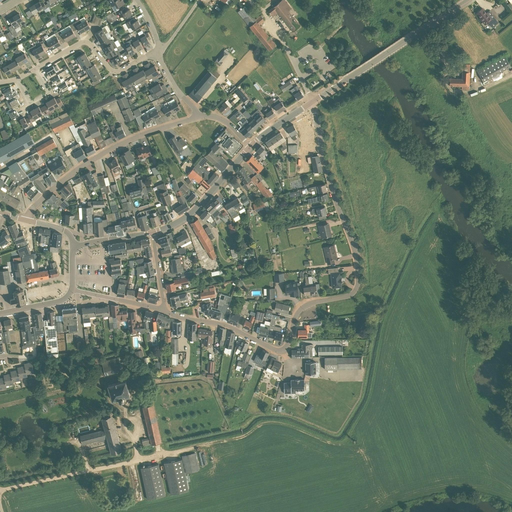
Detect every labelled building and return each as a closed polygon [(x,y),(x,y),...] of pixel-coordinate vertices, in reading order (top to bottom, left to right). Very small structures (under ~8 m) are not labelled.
[(118,7),(124,4),(123,1),(122,0),(116,0),(115,0),(109,0),(109,1),(115,11),(119,9),(118,7)] [(284,0),(282,0),(273,7),(268,11),(271,14),(276,10),(293,31),(300,26),(296,21),(288,12),(292,9),(284,0)] [(43,9),(44,10),(47,8),(43,1),(41,3),(40,1),(35,4),(38,10),(41,9),(42,10),(43,9)] [(38,10),(35,4),(30,7),(31,10),(34,15),(36,13),(35,12),(38,10)] [(259,24),(264,20),(261,15),(255,20),(245,7),(238,12),(266,46),(270,51),(276,45),(259,24)] [(499,22),(494,16),(492,19),(487,13),(486,13),(482,8),(476,13),(481,18),(480,18),(485,25),(488,22),(493,27),(499,22)] [(120,18),(123,16),(124,19),(132,14),(129,9),(125,12),(124,9),(117,12),(120,18)] [(35,16),(34,15),(31,10),(26,12),(29,19),(35,16)] [(14,16),(18,22),(21,20),(21,22),(23,21),(22,19),(19,13),(14,16)] [(9,19),(13,25),(15,29),(20,26),(18,22),(14,16),(9,19)] [(82,23),(80,19),(75,22),(72,24),(76,30),(79,28),(81,33),(86,30),(82,23)] [(141,25),(138,21),(138,20),(133,22),(132,19),(126,23),(129,28),(127,29),(129,32),(130,32),(133,31),(133,29),(141,25)] [(91,27),(87,20),(82,23),(86,30),(91,27)] [(76,30),(72,24),(70,25),(71,28),(67,31),(71,39),(76,36),(73,31),(76,30)] [(13,25),(9,27),(14,37),(18,34),(15,29),(13,25)] [(98,38),(106,34),(108,32),(105,27),(103,29),(95,33),(98,38)] [(67,31),(62,34),(60,30),(57,32),(61,38),(64,37),(66,41),(71,39),(67,31)] [(10,31),(5,34),(9,40),(14,37),(10,31)] [(55,33),(57,37),(52,39),(56,47),(61,44),(59,39),(61,38),(57,32),(55,33)] [(139,35),(141,38),(143,42),(146,47),(151,44),(148,39),(150,37),(148,33),(145,34),(144,33),(139,35)] [(105,44),(110,41),(112,40),(110,38),(108,39),(106,34),(98,38),(101,43),(104,41),(105,44)] [(140,43),(143,42),(141,38),(139,35),(140,37),(138,38),(138,39),(133,42),(135,46),(138,51),(143,48),(140,43)] [(52,39),(50,36),(43,40),(46,46),(49,45),(51,50),(56,47),(52,39)] [(133,47),(135,46),(133,42),(133,41),(132,41),(131,39),(124,44),(126,47),(128,50),(131,55),(136,52),(133,47)] [(46,46),(43,40),(40,42),(42,45),(37,48),(42,56),(46,53),(44,48),(46,46)] [(106,53),(117,47),(115,42),(112,43),(110,41),(105,44),(107,46),(104,48),(106,53)] [(42,56),(37,48),(35,44),(31,47),(28,49),(31,55),(34,53),(37,58),(42,56)] [(20,56),(24,63),(29,60),(24,53),(22,54),(21,51),(20,51),(18,48),(19,48),(17,46),(15,47),(16,49),(18,52),(20,56)] [(118,50),(116,47),(118,47),(117,47),(106,53),(109,58),(112,56),(114,58),(120,54),(118,50)] [(131,55),(128,50),(124,52),(124,53),(121,55),(120,54),(114,58),(111,60),(114,65),(131,55)] [(223,62),(222,62),(228,54),(224,51),(215,62),(220,66),(223,62)] [(87,57),(85,53),(77,57),(80,61),(87,57)] [(16,58),(17,60),(20,65),(24,63),(20,56),(16,58)] [(505,56),(477,71),(483,82),(511,66),(505,56)] [(90,61),(87,57),(80,61),(82,66),(90,61)] [(12,62),(16,69),(21,67),(20,65),(17,60),(12,62)] [(90,61),(82,66),(85,70),(92,65),(90,61)] [(16,69),(12,62),(8,65),(12,72),(16,69)] [(92,65),(85,70),(87,69),(89,73),(97,68),(94,64),(92,65)] [(12,72),(8,65),(3,68),(7,75),(12,72)] [(149,68),(155,79),(158,78),(156,75),(159,73),(155,65),(149,68)] [(57,75),(56,75),(55,72),(56,72),(53,66),(46,70),(49,75),(48,75),(47,75),(47,76),(47,77),(49,80),(51,79),(51,78),(57,75)] [(92,77),(99,73),(97,68),(89,73),(92,77)] [(144,71),(148,77),(147,78),(148,78),(149,80),(152,78),(153,81),(155,79),(149,68),(144,71)] [(211,85),(220,74),(212,68),(189,95),(197,102),(205,92),(200,88),(206,81),(211,85)] [(148,77),(144,71),(143,70),(138,73),(144,84),(145,84),(146,87),(149,86),(146,82),(145,80),(148,78),(147,78),(148,77)] [(470,72),(464,72),(463,72),(462,79),(450,78),(450,86),(462,86),(462,90),(469,90),(469,86),(470,86),(470,72)] [(101,82),(99,78),(102,77),(99,73),(92,77),(94,81),(92,82),(94,86),(101,82)] [(144,84),(138,73),(132,76),(137,83),(137,84),(140,82),(142,85),(144,84)] [(58,85),(62,83),(61,83),(65,81),(63,78),(61,79),(58,74),(56,75),(57,75),(51,78),(51,79),(53,83),(52,84),(52,85),(52,86),(53,88),(58,85)] [(137,83),(132,76),(127,79),(133,89),(136,94),(138,93),(136,90),(136,88),(134,85),(137,83)] [(313,87),(319,83),(316,77),(309,81),(313,87)] [(129,88),(131,91),(133,89),(127,79),(122,82),(126,89),(129,88)] [(68,87),(66,83),(65,81),(61,83),(62,83),(58,85),(58,86),(61,90),(60,90),(59,91),(59,92),(61,95),(69,90),(72,88),(71,85),(68,87)] [(289,81),(280,87),(284,92),(293,86),(289,81)] [(165,86),(164,84),(161,86),(159,83),(151,88),(154,92),(165,86)] [(168,91),(166,88),(165,86),(154,92),(148,95),(151,100),(154,98),(155,98),(168,91)] [(304,95),(302,93),(297,86),(294,88),(297,93),(294,95),(297,100),(304,95)] [(18,94),(16,91),(15,91),(13,92),(11,87),(3,91),(7,97),(8,96),(9,99),(18,94)] [(240,89),(236,93),(243,102),(248,99),(240,89)] [(18,94),(9,99),(11,102),(10,102),(13,108),(17,105),(17,106),(20,104),(17,99),(19,98),(19,97),(18,94)] [(130,107),(131,107),(126,96),(118,100),(122,110),(127,121),(135,118),(130,107)] [(50,100),(55,108),(59,105),(59,106),(63,104),(60,98),(56,100),(55,98),(50,100)] [(285,108),(281,101),(280,102),(278,98),(273,101),(271,98),(267,101),(271,107),(274,105),(278,113),(285,108)] [(44,107),(47,113),(49,116),(52,114),(50,112),(51,111),(51,112),(56,109),(55,108),(50,100),(46,102),(46,103),(47,105),(44,107)] [(224,113),(233,106),(230,103),(227,100),(222,105),(223,106),(220,108),(224,113)] [(257,100),(254,103),(259,109),(262,106),(257,100)] [(149,112),(154,120),(161,116),(157,111),(160,109),(155,101),(152,102),(156,109),(149,112)] [(180,109),(176,101),(169,105),(174,112),(180,109)] [(13,108),(7,111),(7,112),(7,113),(7,114),(8,114),(9,114),(12,119),(19,115),(17,111),(18,110),(18,109),(19,109),(18,108),(17,106),(17,105),(13,108)] [(169,105),(163,109),(166,114),(167,116),(174,112),(169,105)] [(35,109),(39,117),(43,114),(44,115),(47,113),(44,107),(40,109),(39,107),(35,109)] [(154,120),(149,112),(143,116),(141,114),(142,113),(139,108),(136,109),(133,111),(136,118),(139,124),(142,123),(145,121),(147,124),(154,120)] [(275,115),(272,109),(269,111),(267,108),(264,110),(266,113),(265,114),(269,119),(275,115)] [(30,118),(32,122),(36,120),(35,119),(39,117),(35,109),(30,111),(32,114),(28,116),(28,115),(29,118),(30,118)] [(258,123),(259,123),(260,124),(266,119),(265,119),(260,114),(261,113),(258,109),(251,116),(254,119),(258,123)] [(251,116),(251,115),(246,110),(243,113),(248,119),(251,116)] [(55,133),(69,126),(73,124),(69,115),(67,112),(49,121),(55,133)] [(73,124),(78,121),(74,113),(69,115),(73,124)] [(309,116),(298,122),(301,131),(303,153),(304,152),(304,155),(307,154),(307,152),(315,152),(314,129),(311,129),(309,126),(313,124),(309,116)] [(29,118),(26,120),(24,117),(20,120),(27,132),(35,127),(32,122),(30,118),(29,118)] [(259,123),(258,123),(254,119),(252,120),(249,123),(255,129),(260,124),(259,123)] [(247,121),(246,120),(242,124),(250,133),(255,129),(249,123),(247,121)] [(89,155),(96,151),(93,144),(92,145),(90,139),(95,136),(100,134),(95,121),(87,125),(86,123),(75,128),(82,140),(86,148),(85,148),(89,155)] [(246,137),(250,133),(242,124),(239,121),(238,122),(241,126),(239,129),(246,137)] [(118,139),(125,135),(120,124),(116,126),(115,124),(111,126),(114,133),(115,133),(118,139)] [(294,134),(298,132),(293,124),(287,128),(291,136),(294,140),(297,138),(294,134)] [(234,137),(234,138),(232,137),(233,136),(232,136),(221,125),(210,137),(220,146),(233,157),(236,152),(237,153),(241,147),(241,143),(234,137)] [(7,129),(1,131),(4,140),(10,138),(7,129)] [(275,135),(280,143),(286,140),(280,132),(275,135)] [(275,147),(276,146),(280,143),(275,135),(270,139),(275,147)] [(175,136),(169,140),(175,150),(182,146),(183,147),(188,144),(182,139),(178,141),(175,136)] [(276,146),(275,147),(270,139),(265,142),(271,150),(270,150),(273,154),(271,155),(275,159),(276,158),(278,157),(275,152),(276,152),(278,150),(276,146)] [(86,156),(79,143),(71,147),(78,161),(86,156)] [(297,145),(288,145),(288,153),(297,153),(297,145)] [(151,155),(148,146),(144,148),(144,146),(136,149),(137,152),(137,153),(137,154),(139,155),(140,159),(151,155)] [(267,151),(266,150),(261,146),(256,151),(259,154),(256,157),(261,161),(264,157),(262,156),(267,151)] [(135,160),(131,154),(129,150),(124,152),(125,154),(120,156),(125,165),(129,163),(135,160)] [(228,164),(217,155),(211,150),(204,157),(218,168),(222,171),(228,164)] [(40,155),(38,151),(33,154),(32,155),(38,166),(44,162),(40,155)] [(264,167),(252,155),(246,161),(258,173),(264,167)] [(322,171),(320,164),(318,156),(313,157),(311,158),(314,169),(315,172),(322,171)] [(195,165),(201,170),(202,178),(211,185),(219,176),(215,172),(212,174),(203,166),(204,164),(206,162),(201,157),(195,165)] [(62,158),(61,158),(49,164),(55,174),(58,172),(58,173),(62,171),(62,170),(66,167),(63,162),(63,160),(62,158)] [(116,159),(114,160),(112,160),(113,161),(110,163),(112,168),(114,173),(121,169),(116,159)] [(202,178),(201,170),(195,165),(192,169),(187,175),(188,176),(189,177),(191,180),(193,177),(207,189),(211,185),(202,178)] [(48,167),(30,178),(42,193),(46,189),(38,179),(45,175),(50,185),(56,181),(48,167)] [(237,171),(245,183),(245,184),(246,184),(247,185),(249,183),(252,181),(242,167),(237,171)] [(30,178),(22,169),(13,174),(11,175),(17,183),(18,184),(21,188),(29,183),(32,181),(30,178)] [(98,184),(99,183),(97,176),(96,172),(92,174),(90,171),(82,176),(83,179),(84,179),(88,184),(90,187),(92,185),(93,187),(94,186),(98,184)] [(147,188),(145,182),(145,179),(144,178),(144,174),(143,173),(142,174),(136,176),(138,180),(140,187),(137,188),(136,186),(133,187),(134,189),(129,190),(131,197),(142,194),(142,195),(143,195),(145,200),(149,199),(148,194),(148,192),(147,188)] [(103,175),(97,176),(99,183),(101,187),(102,194),(108,193),(106,186),(103,175)] [(251,178),(256,185),(260,182),(254,176),(251,178)] [(235,178),(231,181),(235,188),(240,186),(235,178)] [(29,183),(32,186),(27,192),(28,193),(28,194),(35,200),(42,193),(36,188),(36,187),(34,185),(35,184),(32,181),(29,183)] [(18,184),(17,183),(15,186),(14,186),(13,188),(10,186),(10,187),(9,187),(2,199),(7,202),(18,184)] [(165,183),(157,186),(159,193),(164,205),(172,202),(165,183)] [(21,188),(18,184),(7,202),(16,208),(20,201),(15,198),(19,191),(20,191),(22,189),(21,188)] [(69,184),(66,187),(65,186),(60,190),(61,190),(62,192),(60,194),(65,199),(65,200),(68,197),(67,196),(69,193),(72,196),(74,194),(69,184)] [(180,189),(186,201),(188,199),(192,203),(198,197),(193,193),(192,192),(191,193),(187,189),(188,187),(184,184),(180,188),(181,189),(180,189)] [(327,191),(325,184),(309,188),(309,192),(315,190),(316,192),(316,193),(319,192),(319,193),(327,191)] [(1,189),(0,190),(0,197),(2,199),(9,187),(6,185),(4,188),(3,191),(1,189)] [(180,189),(179,190),(180,191),(176,192),(178,197),(182,204),(175,208),(179,215),(190,208),(186,202),(186,201),(180,189)] [(266,189),(261,192),(265,197),(272,196),(273,195),(269,189),(266,189)] [(328,199),(327,193),(319,195),(320,196),(316,197),(308,199),(309,203),(314,202),(328,199)] [(70,205),(65,200),(65,199),(62,202),(60,199),(56,195),(55,196),(53,194),(47,199),(56,208),(59,205),(64,210),(70,205)] [(242,204),(238,197),(231,201),(235,208),(235,209),(237,208),(239,211),(244,208),(242,204)] [(219,205),(221,203),(216,198),(211,203),(219,211),(221,209),(221,207),(219,205)] [(124,209),(125,212),(129,229),(137,227),(135,218),(131,219),(129,211),(132,210),(131,204),(130,201),(122,203),(124,209)] [(233,218),(239,215),(235,209),(231,201),(225,205),(233,218)] [(263,202),(254,205),(256,211),(265,208),(263,202)] [(214,219),(221,212),(219,211),(211,203),(206,207),(209,210),(208,211),(210,213),(210,214),(211,214),(214,219)] [(117,204),(113,205),(111,206),(113,213),(114,212),(115,220),(116,220),(118,234),(124,233),(123,231),(121,221),(118,209),(117,204)] [(166,208),(166,207),(165,205),(157,207),(159,212),(160,212),(163,218),(165,221),(171,219),(169,213),(168,211),(164,213),(162,209),(166,208)] [(94,214),(93,208),(93,206),(88,207),(82,207),(84,232),(94,231),(94,226),(93,226),(92,214),(94,214)] [(297,215),(308,214),(307,206),(296,208),(297,215)] [(326,213),(325,206),(312,209),(313,210),(313,214),(317,213),(318,215),(326,213)] [(124,209),(120,210),(121,213),(123,221),(121,221),(123,231),(129,229),(125,212),(124,209)] [(158,217),(156,211),(151,212),(150,209),(145,210),(147,215),(149,215),(153,226),(160,223),(158,217)] [(210,214),(210,213),(208,211),(207,212),(206,210),(200,216),(205,220),(208,223),(209,222),(214,227),(216,224),(210,214)] [(116,220),(115,220),(114,212),(113,213),(106,214),(107,219),(108,226),(108,225),(110,235),(118,234),(116,220)] [(146,216),(142,217),(140,212),(139,212),(137,214),(142,230),(149,229),(148,223),(146,216)] [(79,215),(76,214),(70,214),(70,215),(67,214),(67,215),(66,215),(65,218),(66,219),(66,223),(73,224),(73,222),(79,222),(79,215)] [(107,219),(102,219),(102,221),(94,221),(95,229),(95,235),(103,235),(103,226),(108,226),(107,219)] [(201,224),(198,219),(190,223),(193,228),(207,252),(212,260),(217,257),(214,248),(212,244),(213,243),(201,224)] [(19,232),(16,223),(9,225),(14,240),(16,244),(20,256),(22,256),(22,255),(31,254),(22,231),(19,232)] [(321,230),(323,237),(331,236),(330,228),(328,228),(327,224),(318,226),(319,230),(321,230)] [(209,226),(205,229),(211,240),(215,238),(209,226)] [(53,232),(50,232),(50,230),(40,228),(39,234),(38,242),(43,243),(49,243),(49,239),(50,239),(50,238),(51,238),(53,238),(53,232)] [(188,236),(185,230),(182,232),(183,234),(177,238),(180,245),(190,240),(188,236)] [(6,238),(9,236),(9,235),(5,231),(2,233),(2,234),(0,235),(0,243),(2,246),(9,241),(6,238)] [(50,238),(50,239),(51,239),(50,245),(55,245),(61,246),(62,235),(60,234),(53,232),(53,238),(51,238),(50,238)] [(170,248),(169,244),(172,243),(171,239),(168,240),(166,235),(159,238),(162,246),(163,246),(165,249),(161,250),(162,257),(172,255),(170,248)] [(141,240),(141,241),(142,249),(143,252),(146,251),(147,257),(153,256),(149,238),(141,240)] [(141,241),(139,241),(136,241),(137,243),(130,244),(130,243),(126,243),(127,250),(127,252),(142,249),(141,241)] [(126,243),(125,242),(108,245),(110,253),(122,251),(122,254),(115,255),(115,258),(128,256),(127,252),(127,250),(126,243)] [(337,258),(334,245),(325,247),(328,264),(334,263),(333,259),(337,258)] [(22,255),(22,256),(24,265),(27,281),(49,278),(48,270),(39,272),(38,262),(37,262),(37,261),(36,255),(36,253),(31,254),(22,255)] [(183,266),(184,264),(183,256),(181,255),(174,256),(175,259),(172,259),(173,267),(172,268),(173,273),(183,271),(182,266),(183,266)] [(2,257),(0,257),(0,282),(0,284),(11,283),(9,270),(4,270),(2,257)] [(121,259),(114,260),(114,258),(109,259),(110,263),(111,263),(112,268),(121,266),(120,264),(121,264),(121,259)] [(151,261),(144,262),(144,265),(136,267),(137,270),(153,267),(151,261)] [(24,268),(21,262),(14,263),(15,270),(16,270),(17,276),(18,282),(26,281),(25,275),(24,268)] [(57,268),(55,262),(50,263),(52,269),(50,270),(50,271),(52,277),(59,275),(57,268)] [(121,266),(112,268),(112,269),(111,269),(112,278),(117,277),(117,275),(122,274),(121,266)] [(154,274),(153,267),(137,270),(138,278),(140,278),(139,274),(146,272),(147,275),(154,274)] [(340,272),(338,272),(338,267),(328,269),(329,274),(331,273),(333,288),(336,288),(336,289),(339,288),(339,287),(341,287),(341,283),(342,282),(341,278),(340,278),(340,272)] [(283,273),(274,274),(275,282),(284,281),(283,273)] [(313,285),(312,276),(308,277),(308,278),(311,294),(317,293),(320,292),(319,284),(316,284),(313,285)] [(188,277),(174,280),(174,282),(166,284),(168,291),(176,289),(176,287),(189,284),(188,277)] [(290,283),(285,284),(286,295),(290,294),(290,296),(299,295),(297,282),(290,282),(290,283)] [(126,283),(119,283),(118,288),(118,287),(117,294),(117,295),(124,296),(126,283)] [(134,291),(135,290),(131,290),(132,285),(129,284),(128,289),(127,289),(126,296),(134,297),(134,291)] [(147,289),(148,285),(145,284),(144,284),(143,288),(143,289),(142,292),(138,291),(138,292),(136,298),(142,299),(143,300),(145,293),(146,289),(147,289)] [(26,290),(23,291),(23,289),(20,290),(20,287),(16,288),(16,291),(14,291),(15,298),(10,299),(11,305),(16,304),(16,305),(26,303),(26,302),(28,302),(26,290)] [(159,293),(150,291),(149,293),(148,295),(147,301),(156,303),(159,293)] [(188,299),(187,293),(170,297),(173,307),(181,305),(180,302),(182,302),(182,303),(188,302),(188,299)] [(211,303),(203,304),(205,314),(213,316),(213,317),(219,319),(222,311),(226,312),(231,297),(225,295),(223,300),(220,298),(218,304),(219,305),(217,311),(215,310),(215,308),(211,307),(211,303)] [(288,314),(289,306),(276,303),(274,310),(288,314)] [(112,304),(113,316),(113,317),(114,323),(114,328),(118,328),(118,320),(119,320),(128,319),(128,318),(128,317),(127,310),(118,312),(118,305),(112,304)] [(78,324),(77,319),(76,307),(62,309),(64,321),(56,322),(57,331),(66,330),(66,328),(69,328),(69,331),(78,330),(78,324)] [(90,322),(89,308),(85,308),(85,307),(82,307),(83,312),(82,312),(83,317),(84,323),(90,322)] [(59,352),(58,343),(57,343),(55,317),(54,311),(47,312),(48,321),(44,321),(44,326),(45,325),(47,353),(48,353),(48,357),(59,357),(59,353),(59,352)] [(153,312),(146,311),(144,320),(145,328),(148,328),(147,322),(147,320),(147,319),(151,320),(151,318),(153,312)] [(240,315),(238,314),(235,313),(235,315),(231,314),(231,311),(229,311),(227,313),(225,317),(228,318),(227,321),(236,325),(240,315)] [(257,314),(251,311),(250,314),(252,315),(250,322),(246,320),(245,321),(243,326),(250,329),(252,323),(255,317),(257,314)] [(265,313),(258,311),(256,319),(263,321),(265,313)] [(134,316),(135,316),(135,312),(127,312),(128,317),(128,318),(128,319),(129,331),(129,333),(137,332),(137,331),(140,330),(139,324),(134,324),(134,316)] [(42,313),(34,314),(36,326),(33,327),(34,334),(36,344),(40,344),(39,336),(38,333),(44,333),(43,326),(43,322),(42,313)] [(171,318),(169,317),(159,313),(156,318),(157,324),(168,327),(168,326),(168,325),(171,318)] [(31,334),(29,321),(30,321),(29,315),(20,317),(22,330),(24,346),(33,345),(36,344),(34,334),(31,334)] [(8,331),(9,331),(8,328),(12,327),(12,325),(11,319),(4,321),(6,331),(2,332),(4,343),(9,342),(8,331)] [(175,337),(175,334),(175,333),(181,333),(181,334),(181,322),(173,322),(173,331),(172,331),(172,337),(175,337)] [(267,336),(268,329),(267,329),(268,325),(265,324),(264,328),(260,327),(259,329),(258,334),(267,336)] [(267,336),(281,340),(283,333),(273,331),(274,326),(270,325),(269,329),(268,329),(267,336)] [(312,332),(309,332),(309,325),(305,325),(305,330),(298,330),(298,337),(308,337),(312,337),(312,332)] [(224,340),(225,340),(226,329),(220,328),(218,338),(220,339),(219,345),(220,346),(220,349),(223,349),(224,340)] [(212,331),(206,330),(199,329),(198,335),(198,337),(199,337),(204,337),(203,344),(211,345),(212,338),(211,338),(212,331)] [(188,331),(188,339),(194,340),(196,339),(196,331),(188,331)] [(225,347),(232,349),(232,348),(235,333),(228,331),(225,347)] [(248,343),(242,341),(241,344),(239,343),(236,351),(239,352),(240,349),(245,351),(248,343)] [(312,344),(303,345),(303,348),(297,348),(297,350),(292,350),(292,357),(298,357),(307,357),(313,357),(312,344)] [(269,352),(265,351),(262,350),(260,356),(257,354),(254,361),(265,366),(268,359),(266,358),(269,352)] [(250,355),(244,352),(244,354),(242,358),(242,359),(243,359),(242,361),(239,360),(236,370),(240,371),(241,367),(247,369),(248,366),(249,363),(249,362),(248,361),(250,355)] [(338,357),(325,358),(325,370),(338,369),(338,357)] [(361,357),(338,357),(338,369),(338,370),(361,369),(361,357)] [(272,358),(267,367),(278,372),(282,364),(275,361),(275,359),(272,358)] [(32,362),(27,363),(25,364),(25,366),(26,374),(34,372),(32,362)] [(123,370),(120,362),(103,366),(104,369),(100,370),(102,376),(123,370)] [(316,362),(305,362),(306,374),(316,374),(316,362)] [(166,365),(161,365),(162,374),(164,374),(164,373),(171,372),(170,367),(166,367),(166,365)] [(19,377),(27,376),(26,374),(25,366),(18,367),(18,370),(19,377)] [(20,380),(19,377),(18,370),(11,371),(11,374),(13,381),(20,380)] [(13,384),(13,381),(11,374),(4,375),(6,385),(13,384)] [(304,379),(291,379),(291,382),(284,382),(284,393),(296,393),(296,390),(305,390),(305,389),(306,389),(306,384),(304,384),(304,379)] [(126,381),(108,385),(113,400),(119,398),(120,401),(124,400),(123,397),(130,395),(126,381)] [(153,404),(143,406),(150,437),(142,439),(143,444),(151,442),(151,444),(162,442),(153,404)] [(113,419),(111,420),(110,416),(102,418),(105,430),(102,431),(102,430),(80,436),(81,439),(82,445),(107,438),(111,453),(122,451),(113,419)] [(194,453),(182,455),(182,459),(164,463),(170,494),(189,490),(185,474),(198,471),(194,453)] [(165,496),(159,464),(140,468),(146,499),(165,496)]
